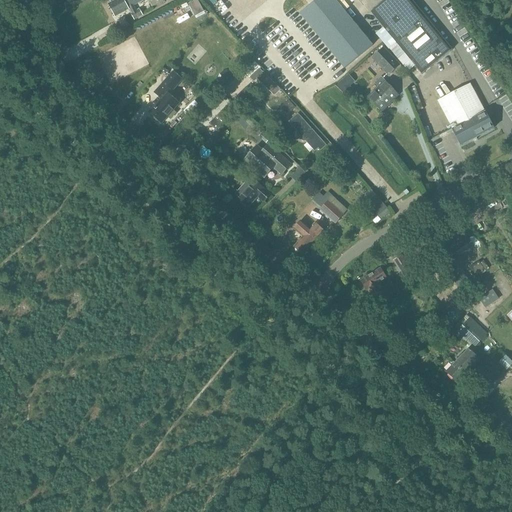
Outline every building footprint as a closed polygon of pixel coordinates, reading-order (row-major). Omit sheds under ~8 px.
[(137,11),(134,6),(144,0),(109,0),(111,3),(109,4),(115,17),(129,9),(131,14),(134,20),(143,15),(140,9),(137,11)] [(195,0),(189,4),(191,8),(178,15),(182,22),(195,15),(195,16),(198,20),(206,15),(204,11),(197,0),(195,0)] [(335,0),(317,0),(300,14),(345,69),(373,46),(335,0)] [(385,0),(372,12),(424,75),(454,50),(447,42),(445,43),(432,28),(435,26),(422,11),(420,12),(409,0),(385,0)] [(372,58),(389,77),(401,65),(384,47),(372,58)] [(263,72),(260,69),(261,68),(255,61),(244,72),(254,82),(257,79),(266,88),(270,93),(277,87),(273,82),(264,72),(263,72)] [(164,99),(152,112),(154,114),(152,116),(158,121),(160,119),(162,122),(168,115),(171,119),(176,113),(173,110),(182,99),(172,90),(181,80),(174,73),(157,92),(164,99)] [(382,111),(399,95),(382,77),(376,83),(379,87),(368,97),(382,111)] [(355,82),(354,80),(349,84),(347,82),(340,89),(346,96),(353,90),(350,86),(355,82)] [(470,83),(438,100),(462,145),(494,128),(470,83)] [(236,98),(245,107),(256,96),(246,86),(236,98)] [(294,107),(288,101),(282,107),(288,113),(294,107)] [(254,116),(261,109),(255,103),(248,110),(254,116)] [(217,132),(231,118),(223,110),(209,124),(217,132)] [(323,148),(322,147),(324,145),(295,114),(288,120),(297,130),(296,133),(297,136),(301,140),(304,142),(305,141),(315,152),(318,149),(319,149),(320,151),(323,148)] [(263,132),(259,137),(266,144),(270,139),(263,132)] [(184,140),(190,145),(195,141),(189,135),(184,140)] [(267,146),(261,153),(256,148),(254,150),(251,150),(248,154),(248,157),(245,161),(263,177),(272,166),(280,174),(288,164),(267,146)] [(309,170),(313,169),(315,165),(313,161),(310,159),(306,162),(306,168),(309,170)] [(306,173),(300,167),(291,177),(297,183),(306,173)] [(198,175),(200,177),(206,182),(211,175),(205,170),(203,169),(198,175)] [(269,196),(254,182),(249,178),(235,194),(240,198),(238,200),(247,207),(257,196),(264,202),(269,196)] [(380,221),(392,214),(371,191),(361,199),(380,221)] [(335,223),(342,215),(347,209),(328,192),(324,197),(319,193),(312,202),(321,210),(320,211),(335,223)] [(301,235),(303,237),(293,247),(303,255),(323,232),(316,225),(311,231),(300,222),(294,229),(301,235)] [(489,252),(476,234),(453,250),(458,258),(474,246),(482,257),(489,252)] [(404,278),(413,272),(407,264),(402,267),(397,258),(393,261),(404,278)] [(477,278),(486,272),(489,269),(484,261),(480,263),(479,261),(470,267),(477,278)] [(381,269),(361,281),(367,291),(368,290),(373,297),(384,290),(379,283),(387,278),(381,269)] [(454,281),(465,295),(475,287),(463,273),(454,281)] [(493,303),(487,294),(480,299),(486,308),(493,303)] [(475,347),(488,334),(470,317),(470,318),(467,315),(456,327),(458,329),(458,330),(475,347)] [(469,349),(455,363),(466,374),(480,359),(469,349)] [(511,365),(511,361),(506,356),(499,362),(507,370),(511,365)] [(479,372),(485,380),(500,373),(491,362),(479,372)] [(466,374),(455,363),(446,372),(458,383),(466,374)]
